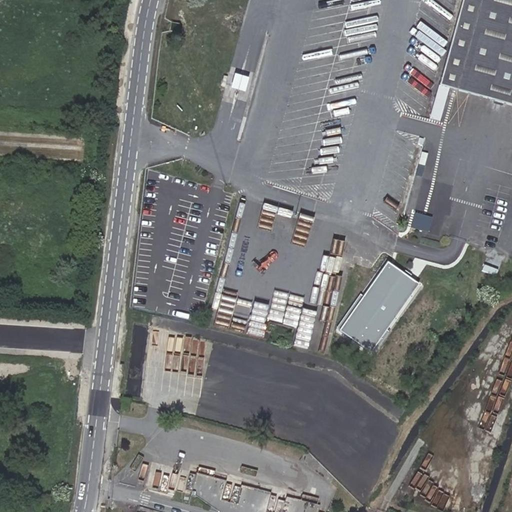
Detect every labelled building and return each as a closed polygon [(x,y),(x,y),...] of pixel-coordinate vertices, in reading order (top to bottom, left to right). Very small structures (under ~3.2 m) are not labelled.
[(241,0),(235,0),(227,3),(231,16),(245,12),(241,0)] [(511,104),(511,0),(468,0),(436,121),(446,123),(454,92),(453,92),(453,89),(511,104)] [(179,37),(180,28),(171,26),(170,36),(179,37)] [(233,88),(248,92),(251,78),(237,74),(233,88)] [(460,187),(430,179),(416,230),(446,238),(460,187)] [(498,253),(496,260),(488,257),(483,271),(498,276),(505,256),(498,253)] [(226,283),(218,327),(266,336),(272,306),(280,307),(284,308),(283,317),(302,320),(306,296),(292,293),(292,298),(259,292),(258,295),(240,292),(241,286),(226,283)] [(138,324),(140,313),(129,310),(128,322),(138,324)] [(203,376),(205,343),(192,342),(190,375),(203,376)]
